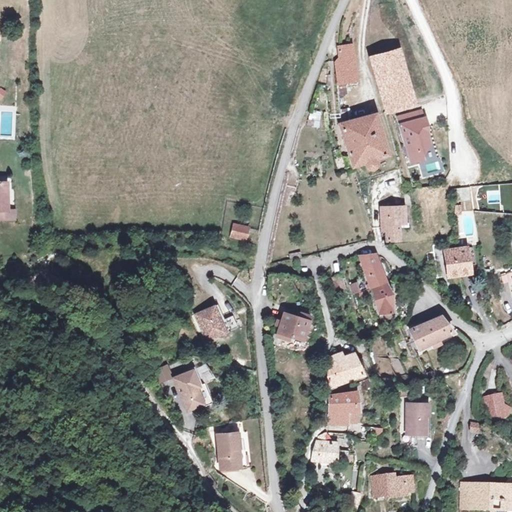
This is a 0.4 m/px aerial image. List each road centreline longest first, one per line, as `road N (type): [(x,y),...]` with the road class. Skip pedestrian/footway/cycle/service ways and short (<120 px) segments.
road 1 (residential): [(347,0),(276,187),(262,268),(259,318),(279,511)]
road 2 (track): [(234,511),(131,370),(63,319),(0,290)]
road 3 (residential): [(297,511),(326,346),(312,259)]
road 4 (residential): [(312,259),(363,247),(385,252),(488,342)]
road 5 (residential): [(423,511),(488,342)]
